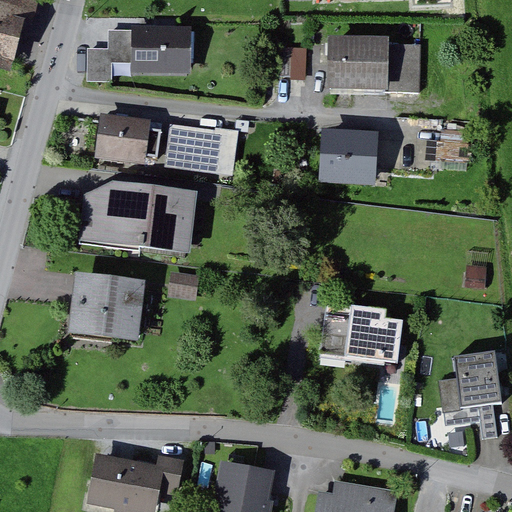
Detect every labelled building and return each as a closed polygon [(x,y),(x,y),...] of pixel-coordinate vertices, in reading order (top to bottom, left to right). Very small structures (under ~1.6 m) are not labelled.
[(14,44),(20,21),(31,24),(37,0),(0,0),(0,68),(8,70),(14,44)] [(112,32),(112,50),(91,50),(91,83),(112,83),(115,83),(115,65),(136,64),(135,32),(112,32)] [(190,32),(135,32),(136,64),(136,73),(191,73),(191,64),(190,32)] [(423,93),(424,47),(335,45),(334,91),(423,93)] [(309,76),(310,50),(270,49),(270,75),(289,76),(309,76)] [(128,122),(107,119),(102,160),(145,165),(150,124),(128,122)] [(173,126),(169,168),(235,176),(239,134),(190,128),(173,126)] [(376,138),(325,135),(322,183),(373,186),(376,138)] [(438,158),(462,158),(462,141),(438,141),(438,158)] [(82,243),(189,255),(195,195),(114,186),(87,199),(82,243)] [(200,278),(177,275),(174,296),(197,300),(200,278)] [(144,286),(78,279),(77,286),(72,335),(137,343),(144,286)] [(388,312),(330,305),(324,356),(400,365),(405,324),(387,322),(388,312)] [(499,354),(459,359),(462,379),(466,409),(497,405),(506,404),(499,354)] [(497,405),(466,409),(462,379),(444,381),(449,422),(484,417),(487,439),(501,437),(497,405)] [(183,464),(162,460),(160,471),(100,459),(91,504),(133,511),(152,511),(157,492),(177,496),(183,464)] [(273,476),(225,467),(216,511),(270,511),(271,507),(267,506),(273,476)] [(340,485),(338,499),(323,496),(320,511),(395,511),(398,494),(340,485)]
